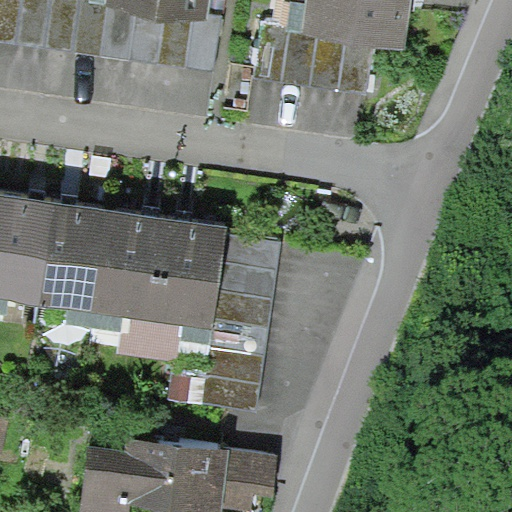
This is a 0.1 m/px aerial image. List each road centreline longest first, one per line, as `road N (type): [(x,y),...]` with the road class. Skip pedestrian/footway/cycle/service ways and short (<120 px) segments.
road 1 (residential): [(434,192),(0,118)]
road 2 (residential): [(317,511),(434,192)]
road 3 (residential): [(434,192),(511,11)]
